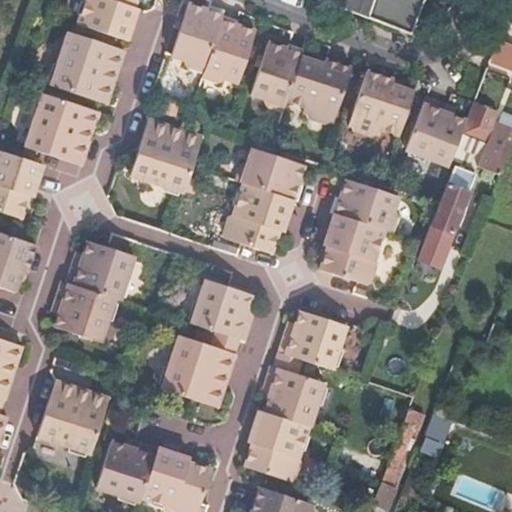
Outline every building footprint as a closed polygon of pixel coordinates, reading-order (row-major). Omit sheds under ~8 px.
[(84,0),(77,24),(127,41),(137,9),(133,7),(135,0),(84,0)] [(314,0),(407,35),(420,0),(314,0)] [(188,4),(183,18),(179,29),(170,56),(186,62),(185,63),(187,69),(203,74),(221,17),(223,11),(213,8),(208,6),(207,11),(188,4)] [(183,18),(177,16),(173,27),(179,29),(183,18)] [(238,22),(221,17),(203,74),(201,79),(217,85),(222,81),(222,80),(238,85),(247,58),(251,46),(255,32),(236,26),(238,22)] [(109,77),(114,79),(124,51),(68,32),(50,85),(101,102),(109,77)] [(301,56),(303,50),(286,44),(285,48),(266,42),(261,56),(257,68),(249,94),(268,101),(265,107),(282,112),(286,99),(301,56)] [(255,54),(257,48),(251,46),(247,58),(253,60),(255,54)] [(257,68),(261,56),(255,54),(253,60),(251,66),(257,68)] [(323,63),(301,56),(286,99),(305,105),(303,112),(306,113),(309,120),(325,125),(330,121),(333,122),(351,67),(324,58),(323,63)] [(399,134),(413,91),(391,84),(393,79),(382,75),(366,70),(348,125),(352,126),(353,133),(369,138),(375,133),(378,134),(380,128),(399,134)] [(25,146),(81,165),(90,137),(85,136),(93,110),(43,94),(25,146)] [(451,159),(460,137),(465,124),(466,121),(445,112),(448,105),(426,96),(405,148),(448,166),(451,159)] [(483,145),(474,168),(496,176),(510,141),(511,135),(511,131),(491,124),(496,113),(495,113),(472,104),(466,120),(466,121),(465,124),(460,137),(483,145)] [(172,128),(148,119),(138,148),(129,175),(183,193),(192,167),(200,142),(171,133),(172,128)] [(451,159),(474,168),(483,145),(460,137),(451,159)] [(297,201),(302,186),(298,184),(304,165),(290,161),(279,157),(252,148),(246,164),(245,163),(239,165),(234,181),(242,184),(293,200),(297,201)] [(32,198),(43,165),(0,151),(0,212),(20,219),(27,196),(32,198)] [(290,161),(292,155),(280,152),(279,157),(290,161)] [(432,227),(453,235),(476,177),(454,169),(432,227)] [(359,184),(371,187),(372,182),(361,178),(359,184)] [(384,230),(393,233),(398,217),(394,213),(393,212),(398,196),(371,187),(359,184),(346,179),(339,198),(335,197),(330,212),(334,214),(384,230)] [(277,231),(282,233),(293,200),(242,184),(232,216),(227,218),(221,234),(224,239),(270,254),(277,231)] [(334,214),(323,246),(328,247),(320,271),(366,285),(372,283),(376,267),(374,262),(384,230),(334,214)] [(27,271),(36,245),(0,233),(0,287),(15,293),(22,270),(27,271)] [(115,299),(120,301),(134,257),(88,241),(81,263),(73,260),(65,283),(115,299)] [(205,279),(190,323),(215,332),(244,341),(251,319),(244,317),(251,295),(205,279)] [(61,306),(54,328),(100,344),(115,299),(65,283),(61,281),(53,304),(61,306)] [(301,360),(332,370),(346,326),(300,311),(293,333),(285,330),(278,352),(301,360)] [(220,380),(225,382),(234,354),(211,346),(179,335),(161,388),(212,405),(220,380)] [(0,398),(4,400),(13,372),(7,370),(15,345),(0,340),(0,398)] [(263,412),(309,427),(324,384),(297,374),(270,366),(262,388),(270,390),(263,412)] [(55,381),(37,436),(89,453),(106,403),(81,395),(83,390),(55,381)] [(378,482),(369,505),(386,511),(392,497),(388,495),(420,414),(406,409),(378,482)] [(258,410),(247,443),(252,444),(245,467),(291,482),(296,480),(301,464),(298,459),(309,427),(263,412),(258,410)] [(95,488),(140,502),(141,499),(157,448),(134,440),(132,448),(110,441),(95,488)] [(188,463),(190,459),(157,448),(141,499),(173,509),(174,511),(197,511),(211,471),(188,463)] [(315,511),(312,508),(314,505),(259,487),(250,511),(315,511)]
